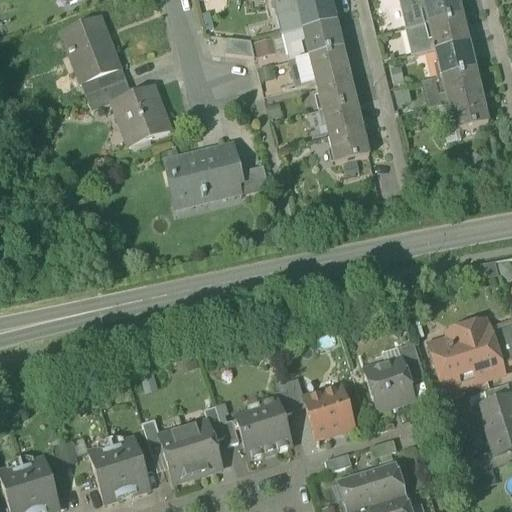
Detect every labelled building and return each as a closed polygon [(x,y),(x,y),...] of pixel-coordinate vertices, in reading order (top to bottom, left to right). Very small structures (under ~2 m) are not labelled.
[(295,7),(302,34),(335,26),(328,0),(323,0),(296,7),(295,7)] [(408,33),(428,28),(421,0),(423,0),(398,0),(406,33),(408,33)] [(456,0),(423,0),(421,0),(428,28),(461,20),(456,0)] [(275,6),(283,39),(302,34),(295,7),(296,7),(295,1),(294,2),(275,6)] [(461,20),(428,28),(435,55),(468,47),(461,20)] [(73,57),(85,87),(95,83),(118,74),(98,22),(60,37),(69,59),(73,57)] [(342,53),(335,26),(302,34),(309,61),(342,53)] [(415,59),(435,55),(428,28),(408,33),(415,59)] [(309,61),(302,34),(283,39),(282,39),(287,59),(289,66),(309,61)] [(271,42),(274,57),(275,61),(287,59),(282,39),(271,42)] [(274,57),(271,42),(250,47),(254,62),(274,57)] [(224,59),(254,62),(250,47),(250,46),(226,43),(224,59)] [(474,73),(468,47),(435,55),(441,81),(474,73)] [(348,80),(342,53),(309,61),(315,88),(348,80)] [(315,88),(309,61),(289,66),(295,93),(315,88)] [(272,70),(256,74),(259,86),(275,82),(272,70)] [(404,86),(400,70),(387,73),(391,90),(404,86)] [(95,83),(100,94),(125,84),(121,73),(118,74),(95,83)] [(474,73),(441,81),(448,108),(481,100),(474,73)] [(355,107),(348,80),(315,88),(321,115),(355,107)] [(437,111),(448,108),(441,81),(422,86),(428,113),(437,111)] [(84,100),(100,94),(95,83),(85,87),(80,89),(84,100)] [(131,99),(125,84),(100,94),(105,109),(111,107),(117,105),(131,99)] [(120,131),(128,152),(169,136),(161,115),(160,116),(151,92),(131,99),(117,105),(126,128),(120,131)] [(407,93),(394,96),(397,109),(411,106),(407,93)] [(90,115),(105,109),(100,94),(84,100),(90,115)] [(448,108),(450,118),(454,136),(458,135),(487,128),(481,100),(448,108)] [(117,105),(111,107),(120,131),(126,128),(117,105)] [(278,107),(265,110),(268,124),(281,121),(278,107)] [(361,134),(355,107),(321,115),(325,130),(328,142),(361,134)] [(437,111),(439,120),(450,118),(448,108),(437,111)] [(325,130),(321,115),(306,118),(310,133),(325,130)] [(460,144),(458,135),(454,136),(450,118),(439,120),(446,147),(460,144)] [(368,161),(361,134),(328,142),(334,169),(341,168),(356,164),(368,161)] [(204,200),(206,205),(241,197),(237,180),(240,179),(240,177),(234,153),(164,170),(169,188),(175,186),(180,205),(204,200)] [(483,162),(472,156),(465,169),(476,174),(483,162)] [(356,164),(341,168),(344,182),(359,179),(356,164)] [(264,172),(240,177),(240,179),(237,180),(241,197),(242,201),(269,195),(264,172)] [(175,186),(169,188),(175,213),(206,205),(204,200),(180,205),(175,186)] [(70,194),(58,200),(66,217),(79,211),(70,194)] [(511,283),(511,270),(507,266),(497,277),(509,287),(511,283)] [(495,269),(482,271),(484,284),(497,281),(495,269)] [(394,322),(385,335),(397,343),(406,330),(394,322)] [(427,350),(442,396),(486,382),(484,375),(498,371),(500,377),(503,376),(501,370),(489,333),(486,323),(466,329),(468,337),(446,344),(427,350)] [(501,370),(511,366),(511,325),(489,333),(501,370)] [(468,337),(466,329),(444,336),(446,344),(468,337)] [(401,365),(408,388),(424,383),(413,349),(397,353),(400,365),(401,365)] [(400,365),(397,353),(382,358),(386,369),(399,365),(400,365)] [(363,376),(375,417),(414,405),(408,388),(401,365),(400,365),(399,365),(400,369),(387,373),(386,369),(363,376)] [(484,375),(486,382),(500,377),(498,371),(484,375)] [(158,395),(152,376),(138,380),(144,399),(158,395)] [(302,404),(298,391),(296,384),(283,388),(285,396),(291,415),(305,411),(302,404)] [(340,392),(325,397),(326,401),(342,396),(340,392)] [(98,411),(93,394),(79,399),(84,415),(98,411)] [(292,417),(291,415),(285,396),(274,399),(275,404),(280,421),(292,417)] [(353,432),(342,396),(326,401),(325,397),(302,404),(305,411),(315,444),(353,432)] [(478,410),(493,459),(511,452),(511,406),(510,400),(478,410)] [(235,424),(248,465),(290,452),(280,421),(275,404),(258,409),(260,417),(235,424)] [(224,409),(215,412),(220,429),(230,426),(224,409)] [(213,446),(224,442),(220,429),(215,412),(203,416),(207,427),(213,446)] [(141,429),(152,464),(163,460),(158,442),(159,442),(154,426),(141,429)] [(230,426),(220,429),(224,442),(227,451),(238,447),(232,426),(230,426)] [(207,427),(182,435),(197,481),(221,473),(213,446),(207,427)] [(172,488),(197,481),(182,435),(159,442),(158,442),(163,460),(172,488)] [(87,458),(103,509),(149,495),(133,444),(121,448),(120,448),(121,449),(119,451),(103,456),(100,455),(99,454),(87,458)] [(369,452),(373,464),(396,456),(392,445),(369,452)] [(72,447),(62,450),(68,470),(78,467),(72,447)] [(58,473),(68,470),(62,450),(52,453),(58,473)] [(324,467),(328,478),(351,471),(347,459),(324,467)] [(0,476),(0,485),(8,511),(57,511),(43,463),(31,467),(31,468),(29,471),(13,476),(10,474),(9,474),(0,476)] [(336,487),(343,511),(407,511),(394,469),(336,487)]
